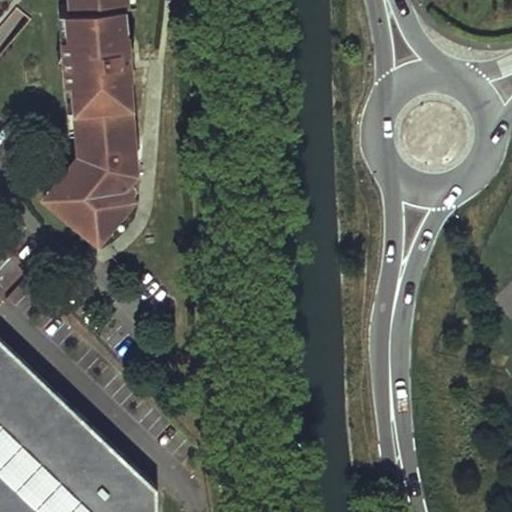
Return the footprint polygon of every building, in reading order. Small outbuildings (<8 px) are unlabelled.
[(51,181),(52,196),(97,233),(105,222),(122,202),(125,198),(118,192),(122,187),(125,189),(128,189),(131,188),(133,187),(136,183),(135,178),(125,168),(132,162),(125,156),(125,148),(132,147),(126,66),(131,65),(134,62),(135,60),(135,58),(134,56),(132,52),(129,50),(125,51),(121,10),(125,10),(124,0),(69,0),(70,2),(65,2),(68,28),(63,28),(67,73),(71,72),(75,125),(79,161),(68,175),(61,169),(51,181)] [(134,0),(124,0),(125,10),(136,9),(134,0)] [(65,2),(56,3),(58,29),(63,28),(68,28),(65,2)] [(67,73),(62,73),(67,126),(75,125),(71,72),(67,73)] [(105,222),(112,228),(129,208),(122,202),(105,222)] [(0,511),(157,511),(158,482),(0,332),(0,511)]
